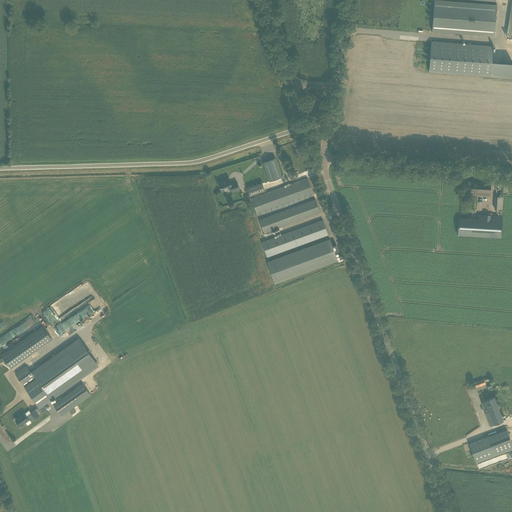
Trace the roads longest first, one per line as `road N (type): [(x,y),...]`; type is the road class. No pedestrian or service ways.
road 1 (unclassified): [(448,511),(323,156)]
road 2 (unclassified): [(0,169),(195,163),(297,129),(305,116),(294,80)]
road 3 (unclassified): [(323,156),(511,172)]
